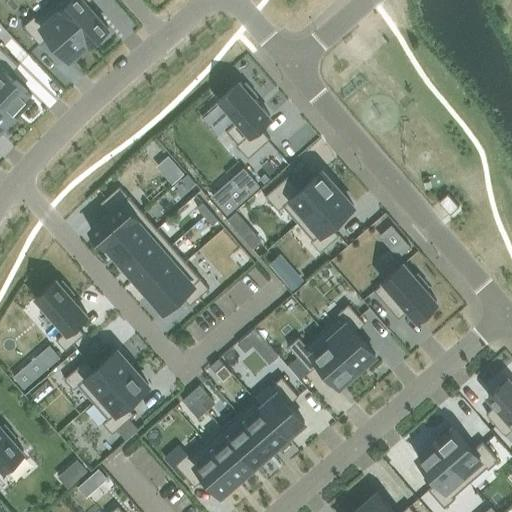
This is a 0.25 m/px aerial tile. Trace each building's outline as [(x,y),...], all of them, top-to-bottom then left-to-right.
[(56,0),(53,3),(88,43),(89,44),(92,41),(95,44),(107,33),(105,30),(108,27),(88,3),(91,0),(56,0)] [(35,16),(24,25),(40,44),(50,36),(70,58),(88,43),(53,3),(36,18),(35,16)] [(0,98),(15,113),(32,95),(10,74),(19,65),(0,47),(0,98)] [(240,81),(219,99),(237,120),(226,130),(238,143),(236,144),(248,158),(270,138),(259,126),(270,116),(254,98),(257,95),(246,82),(243,85),(240,81)] [(0,129),(15,113),(0,98),(0,129)] [(169,155),(158,164),(173,182),(185,173),(169,155)] [(244,168),(212,195),(228,213),(260,186),(244,168)] [(288,175),(265,194),(278,210),(283,205),(298,222),(338,188),(323,170),(300,189),(288,175)] [(188,173),(182,179),(190,188),(196,182),(188,173)] [(109,212),(90,228),(106,246),(107,245),(144,213),(129,195),(128,195),(120,185),(101,202),(109,212)] [(338,188),(298,222),(313,239),(310,241),(320,252),(339,235),(331,225),(353,206),(338,188)] [(459,206),(448,193),(439,201),(450,214),(459,206)] [(203,202),(197,207),(205,216),(211,211),(203,202)] [(211,211),(205,216),(212,225),(218,219),(211,211)] [(144,213),(107,245),(121,262),(159,229),(144,213)] [(237,213),(228,220),(252,247),(260,239),(237,213)] [(392,225),(380,236),(398,257),(411,246),(392,225)] [(159,229),(121,262),(136,278),(173,246),(159,229)] [(173,246),(136,278),(150,295),(188,262),(173,246)] [(188,262),(150,295),(164,310),(182,295),(190,305),(209,288),(201,278),(188,262)] [(384,281),(374,290),(399,318),(409,309),(416,318),(436,301),(437,300),(426,288),(429,285),(418,273),(415,275),(404,263),(383,280),(384,281)] [(292,267),(281,276),(293,290),(303,280),(292,267)] [(57,279),(36,297),(66,331),(56,339),(65,350),(84,333),(76,324),(87,314),(71,295),(74,293),(63,280),(60,283),(57,279)] [(340,315),(323,330),(357,370),(375,355),(376,354),(356,331),(365,323),(349,304),(338,313),(340,315)] [(299,336),(288,345),(310,371),(320,362),(340,385),(357,370),(323,330),(306,344),(299,336)] [(36,356),(47,368),(60,356),(50,344),(36,356)] [(86,359),(64,379),(74,389),(79,385),(94,402),(133,367),(118,349),(95,369),(86,359)] [(219,358),(210,366),(215,372),(224,364),(219,358)] [(133,367),(94,402),(108,418),(103,423),(112,433),(135,414),(126,404),(149,384),(133,367)] [(277,392),(262,405),(288,436),(305,421),(289,404),(299,395),(282,376),(271,385),(277,392)] [(496,405),(486,413),(505,435),(511,429),(511,381),(509,378),(488,396),(496,405)] [(200,384),(191,392),(196,398),(205,390),(200,384)] [(191,392),(182,399),(188,405),(196,398),(191,392)] [(255,398),(239,412),(271,450),(288,436),(262,405),(255,398)] [(239,412),(222,426),(255,465),(271,450),(239,412)] [(0,465),(3,469),(24,451),(12,438),(15,436),(5,424),(2,426),(0,423),(0,465)] [(443,435),(435,442),(470,481),(487,467),(489,469),(499,459),(483,441),(473,449),(450,423),(440,432),(443,435)] [(222,426),(205,440),(238,479),(255,465),(222,426)] [(186,452),(174,462),(195,486),(206,476),(222,494),(238,479),(205,440),(189,454),(186,452)] [(435,442),(418,457),(438,480),(428,488),(445,507),(455,498),(454,496),(470,481),(435,442)] [(78,461),(70,467),(78,477),(86,470),(78,461)] [(99,468),(88,477),(96,487),(107,477),(99,468)] [(395,511),(378,492),(360,507),(364,511),(415,511),(409,505),(401,511),(395,511)]
